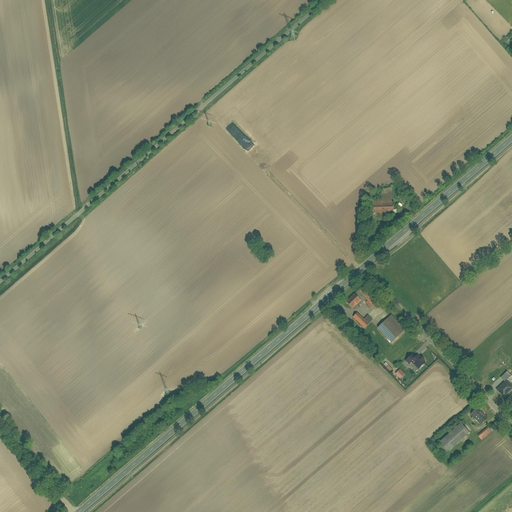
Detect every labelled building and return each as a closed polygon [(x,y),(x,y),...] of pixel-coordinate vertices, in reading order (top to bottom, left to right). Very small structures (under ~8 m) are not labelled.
[(226,122),(222,123),(226,133),(231,131),(231,133),(237,130),(238,132),(238,131),(236,127),(231,129),(230,128),(232,127),(230,123),(227,124),(226,122)] [(382,188),(382,201),(394,201),(394,188),(382,188)] [(382,201),(375,202),(375,214),(395,213),(394,201),(382,201)] [(358,291),(346,303),(353,310),(365,298),(358,291)] [(349,316),(341,308),(338,312),(345,319),(349,316)] [(366,319),(359,313),(354,318),(366,328),(370,323),(366,319)] [(370,315),(366,319),(370,323),(374,319),(370,315)] [(407,330),(393,316),(379,329),(394,343),(407,330)] [(413,355),(405,361),(409,365),(416,359),(413,355)] [(427,363),(420,356),(417,359),(413,363),(420,370),(427,363)] [(406,374),(401,369),(397,374),(402,379),(406,374)] [(511,389),(511,381),(509,379),(497,390),(504,398),(511,389)] [(476,409),(471,414),(481,426),(488,419),(481,411),(479,412),(476,409)] [(462,424),(441,443),(449,452),(471,433),(462,424)] [(489,427),(479,436),(483,440),(494,432),(489,427)]
